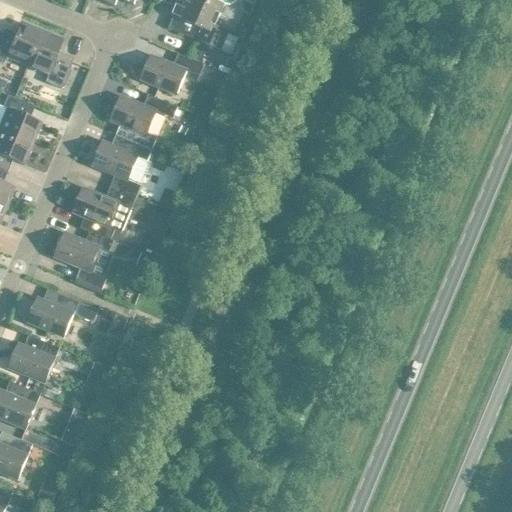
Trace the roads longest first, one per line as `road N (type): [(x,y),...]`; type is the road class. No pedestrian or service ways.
road 1 (tertiary): [(355,0),(147,511)]
road 2 (primary): [(511,124),(353,511)]
road 3 (residential): [(0,312),(112,35),(19,0)]
road 4 (primary): [(448,511),(511,355)]
